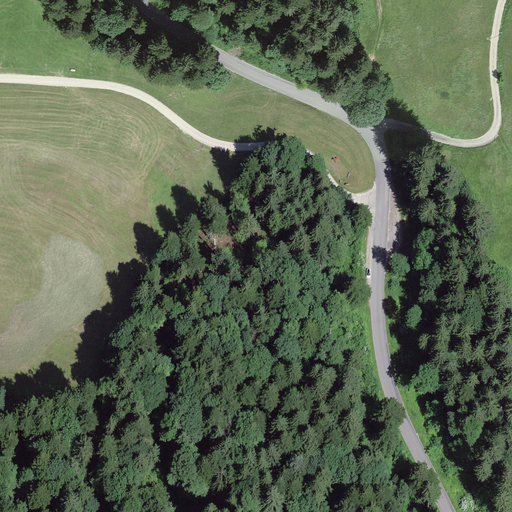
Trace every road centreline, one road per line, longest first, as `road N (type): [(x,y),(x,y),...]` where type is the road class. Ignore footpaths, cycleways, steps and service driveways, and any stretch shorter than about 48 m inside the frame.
road 1 (tertiary): [(135,0),(244,70),(367,130),(383,204),(376,321),(389,392),(445,511)]
road 2 (track): [(383,204),(337,188),(299,149),(199,138),(148,96),(114,85),(0,78)]
road 3 (track): [(502,0),(492,61),(494,132),(456,141),(396,124),(367,130)]
